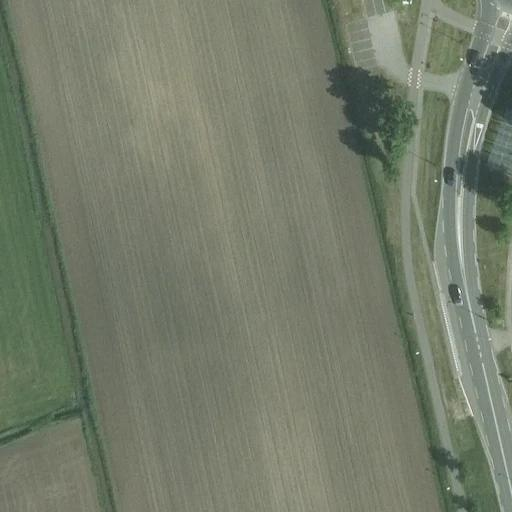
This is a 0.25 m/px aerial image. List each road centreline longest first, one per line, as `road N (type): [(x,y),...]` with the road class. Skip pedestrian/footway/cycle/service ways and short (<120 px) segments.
road 1 (primary): [(488,0),(452,157),(450,236),(466,295)]
road 2 (primary): [(466,295),(479,124),(511,42)]
road 3 (primary): [(511,495),(466,295)]
